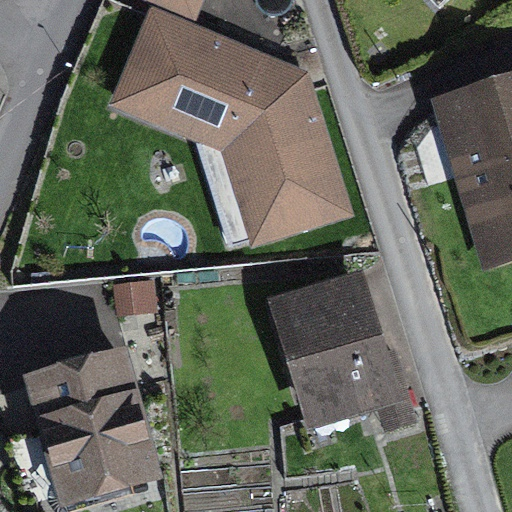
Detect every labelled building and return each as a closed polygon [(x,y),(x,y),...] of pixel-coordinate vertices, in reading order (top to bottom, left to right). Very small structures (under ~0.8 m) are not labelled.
[(138,0),(196,22),(205,0),(138,0)] [(430,0),(440,10),(451,0),(430,0)] [(151,11),(109,110),(222,154),(251,250),(353,219),(310,74),(151,11)] [(511,78),(431,102),(486,272),(511,265),(511,78)] [(362,273),(267,301),(309,434),(379,412),(386,435),(419,426),(396,351),(388,355),(362,273)] [(156,282),(113,286),(115,317),(159,316),(156,282)] [(127,350),(23,378),(40,435),(7,443),(26,507),(58,498),(62,511),(162,484),(127,350)]
